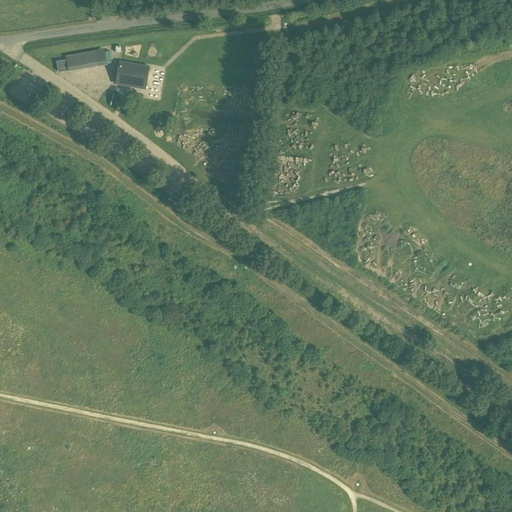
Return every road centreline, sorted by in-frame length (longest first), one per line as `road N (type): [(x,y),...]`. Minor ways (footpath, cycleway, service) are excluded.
road 1 (track): [(0,108),(101,163),(188,232),(241,258),(511,453)]
road 2 (unclassified): [(298,0),(0,39)]
